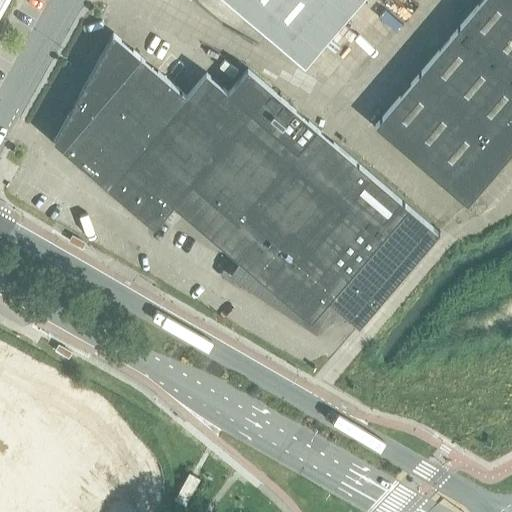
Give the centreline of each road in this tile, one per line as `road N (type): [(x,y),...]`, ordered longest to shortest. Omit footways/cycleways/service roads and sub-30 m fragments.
road 1 (unclassified): [(502,511),(0,226)]
road 2 (unclassified): [(0,285),(409,511)]
road 3 (unclassified): [(0,127),(69,0)]
